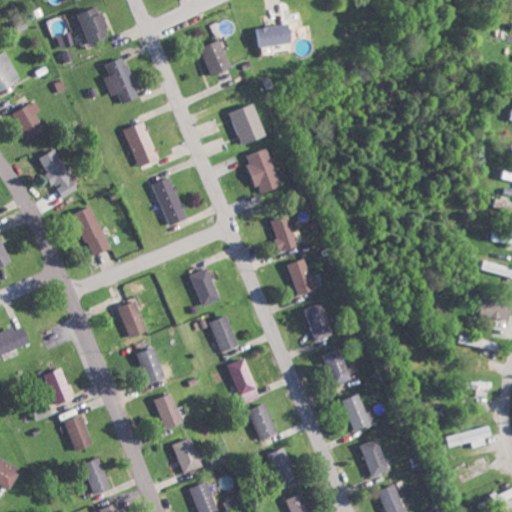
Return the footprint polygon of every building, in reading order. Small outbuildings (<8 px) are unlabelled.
[(79,13),(90,44),(111,37),(100,5),(79,13)] [(296,42),(293,23),(256,28),(258,47),(296,42)] [(213,76),(233,67),(220,39),(204,46),(208,54),(204,56),(213,76)] [(0,54),(0,89),(21,81),(9,51),(0,54)] [(106,63),(111,75),(104,77),(111,95),(118,92),(122,104),(140,98),(125,56),(106,63)] [(37,113),(42,110),(36,100),(17,112),(33,138),(47,130),(37,113)] [(241,144),(267,137),(256,102),(230,110),(241,144)] [(139,168),(160,161),(145,121),(124,129),(139,168)] [(235,154),(247,185),(251,184),(253,191),(272,184),(258,146),(235,154)] [(41,156),(54,187),(58,185),(62,196),(76,190),(59,149),(41,156)] [(511,172),(495,170),(495,178),(511,180),(511,172)] [(180,216),(162,175),(145,183),(162,224),(180,216)] [(109,248),(92,205),(74,212),(91,255),(109,248)] [(274,250),(292,243),(280,212),(262,219),(274,250)] [(0,268),(14,263),(0,233),(0,268)] [(282,261),(289,293),(308,289),(300,257),(282,261)] [(511,275),(511,266),(474,261),(472,269),(511,275)] [(182,273),(196,304),(213,297),(199,266),(182,273)] [(505,302),(474,297),(471,314),(503,319),(505,302)] [(111,304),(122,335),(138,330),(128,299),(111,304)] [(327,333),(314,300),(297,307),(309,339),(327,333)] [(231,344),(221,313),(203,318),(213,350),(231,344)] [(0,351),(23,342),(16,326),(0,332),(0,351)] [(454,331),(450,346),(476,352),(477,349),(485,351),(488,339),(454,331)] [(128,351),(140,382),(157,376),(145,345),(128,351)] [(344,379),(333,346),(316,352),(326,384),(344,379)] [(254,396),(237,356),(220,363),(238,403),(254,396)] [(50,403),(67,396),(54,365),(37,373),(50,403)] [(176,422),(164,391),(147,397),(159,428),(176,422)] [(345,428),(369,421),(365,409),(358,411),(352,392),(336,397),(345,428)] [(45,415),(41,398),(25,402),(29,419),(45,415)] [(270,431),(256,401),(240,408),(253,438),(270,431)] [(87,442),(75,412),(58,419),(69,449),(87,442)] [(478,444),(476,437),(484,435),(481,424),(439,435),(442,447),(464,441),(466,447),(478,444)] [(195,466),(183,436),(165,443),(176,473),(195,466)] [(383,469),(370,437),(353,444),(365,476),(383,469)] [(273,483),(289,475),(274,445),(258,454),(273,483)] [(105,485),(92,455),(75,463),(87,492),(105,485)] [(0,486),(1,487),(13,464),(0,457),(0,486)] [(207,511),(211,511),(203,480),(184,485),(191,511),(207,511)] [(371,489),(380,511),(400,511),(401,511),(388,482),(371,489)] [(510,494),(507,487),(492,493),(495,500),(510,494)] [(280,497),(286,511),(304,511),(296,491),(280,497)] [(96,506),(97,511),(116,511),(114,501),(96,506)]
